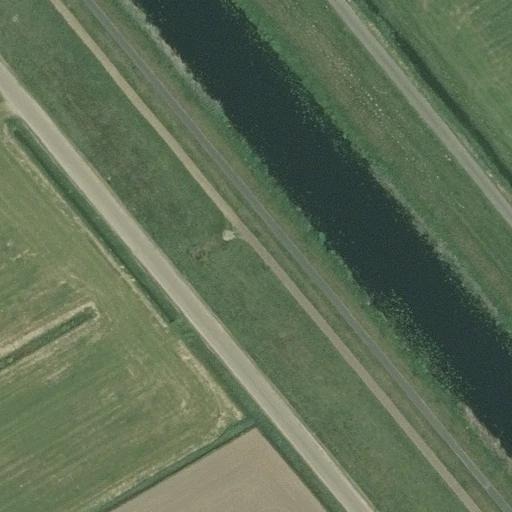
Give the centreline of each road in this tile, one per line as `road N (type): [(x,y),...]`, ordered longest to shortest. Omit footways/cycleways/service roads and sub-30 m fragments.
road 1 (unclassified): [(360,511),(0,73)]
road 2 (unclassified): [(511,218),(335,0)]
